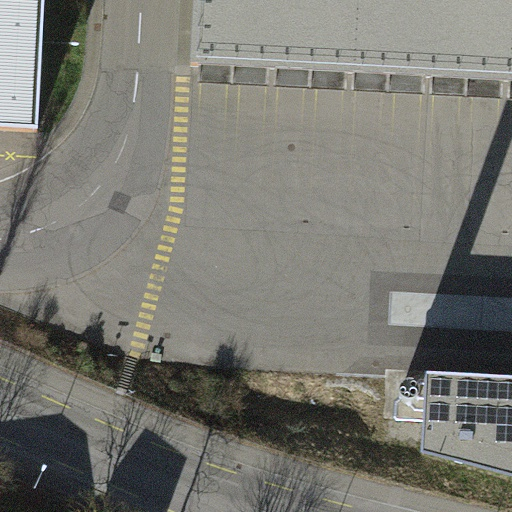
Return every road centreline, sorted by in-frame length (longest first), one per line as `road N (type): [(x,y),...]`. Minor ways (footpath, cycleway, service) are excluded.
road 1 (unknown): [(134,125),(312,179),(424,200),(511,204)]
road 2 (unclassified): [(141,0),(134,125),(86,212),(0,236)]
road 3 (residential): [(0,405),(246,511)]
